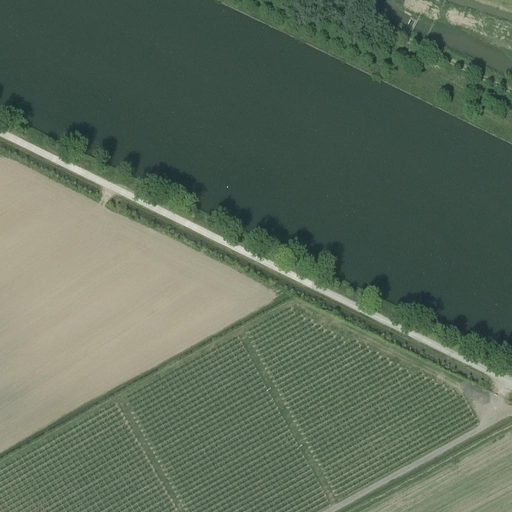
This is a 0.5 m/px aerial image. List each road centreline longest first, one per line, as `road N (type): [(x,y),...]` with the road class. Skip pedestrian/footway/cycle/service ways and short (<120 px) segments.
road 1 (track): [(511,388),(0,137)]
road 2 (unknown): [(511,400),(455,443),(324,511)]
road 3 (track): [(364,0),(388,27),(511,88)]
